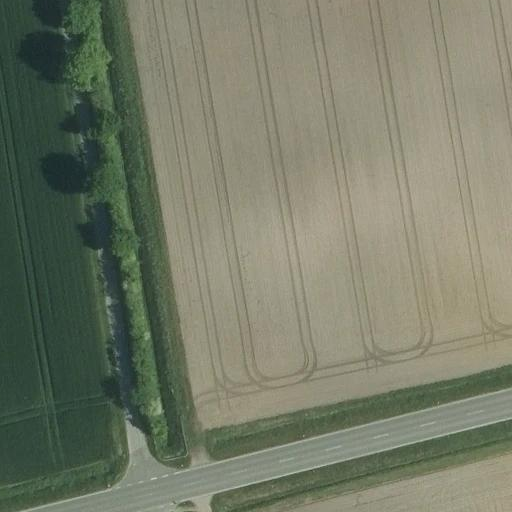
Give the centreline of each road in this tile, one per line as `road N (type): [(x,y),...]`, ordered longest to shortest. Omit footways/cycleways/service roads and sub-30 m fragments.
road 1 (unclassified): [(72,0),(151,491)]
road 2 (primary): [(151,491),(511,405)]
